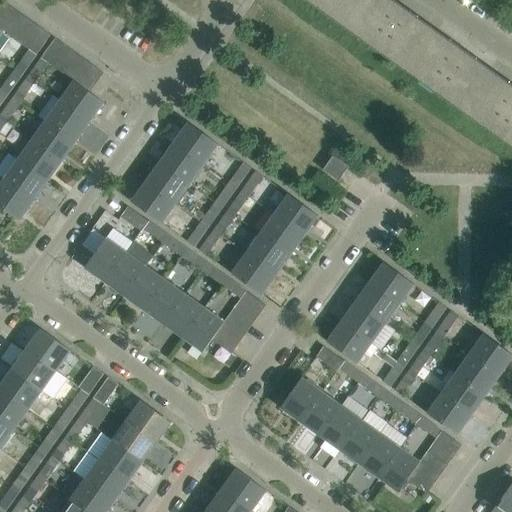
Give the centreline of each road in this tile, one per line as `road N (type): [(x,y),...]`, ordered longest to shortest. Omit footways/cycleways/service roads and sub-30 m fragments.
road 1 (residential): [(511,55),(435,0),(229,0)]
road 2 (residential): [(223,417),(382,187)]
road 3 (residential): [(223,417),(30,278)]
road 4 (residential): [(30,278),(162,92)]
road 5 (residential): [(355,511),(223,417)]
road 6 (residential): [(162,92),(48,0)]
